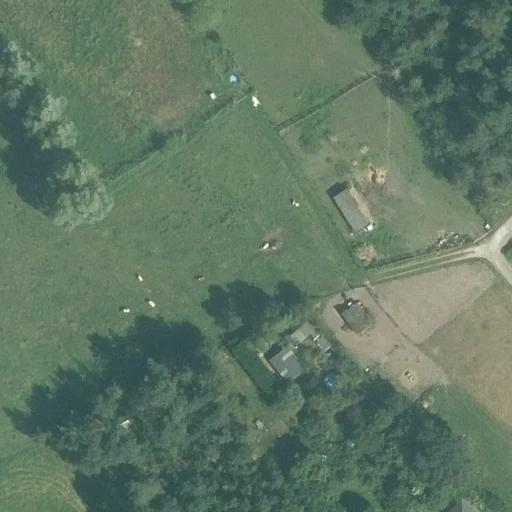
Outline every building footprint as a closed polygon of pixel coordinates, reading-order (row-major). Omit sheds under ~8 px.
[(334,199),(355,233),(369,224),(347,190),(334,199)] [(373,325),(357,304),(342,315),(357,336),(373,325)] [(287,343),(292,349),(309,336),(320,350),(327,344),(311,324),(287,343)] [(268,361),(286,385),(305,371),(287,347),(268,361)] [(451,511),(475,511),(461,500),(451,511)]
